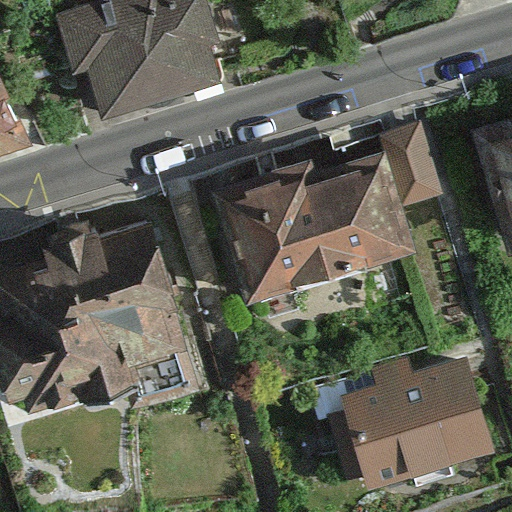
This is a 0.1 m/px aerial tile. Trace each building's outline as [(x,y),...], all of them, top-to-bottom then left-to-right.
[(212,0),(109,0),(62,17),(101,124),(240,75),(212,0)] [(0,70),(0,149),(31,139),(7,68),(0,70)] [(219,178),(258,300),(429,245),(417,206),(455,194),(429,111),(219,178)] [(511,115),(481,124),(511,235),(511,115)] [(0,257),(0,351),(24,421),(211,359),(159,205),(0,257)] [(320,389),(347,487),(503,445),(476,347),(320,389)]
